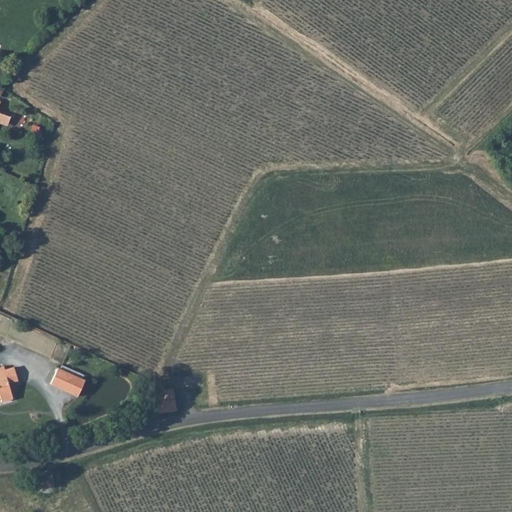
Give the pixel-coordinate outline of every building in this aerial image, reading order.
[(3,66),(0,70),(0,72),(5,76),(8,70),(3,66)] [(0,110),(0,119),(7,122),(10,115),(0,110)] [(0,367),(0,396),(0,397),(2,403),(14,399),(9,384),(18,381),(13,367),(4,369),(3,366),(0,367)] [(85,381),(57,369),(50,384),(77,397),(85,381)] [(171,381),(172,388),(172,393),(173,393),(201,389),(199,376),(171,381)] [(172,388),(155,390),(158,412),(175,409),(173,393),(172,393),(172,388)] [(55,486),(51,470),(34,473),(38,490),(55,486)]
